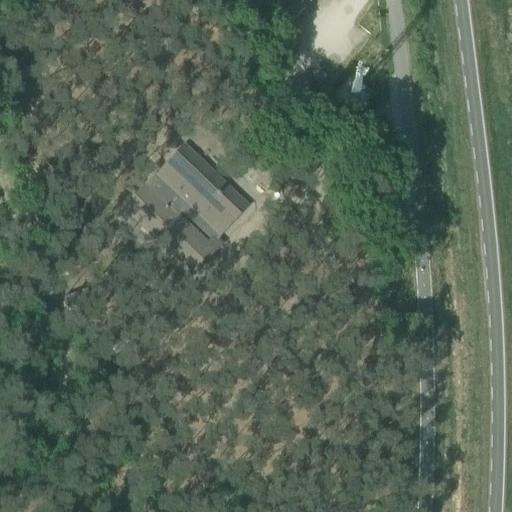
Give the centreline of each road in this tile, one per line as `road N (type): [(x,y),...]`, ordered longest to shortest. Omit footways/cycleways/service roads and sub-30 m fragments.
road 1 (primary): [(459,0),(495,339),(493,511)]
road 2 (track): [(232,0),(288,85),(365,147),(412,165)]
road 3 (unclassified): [(393,0),(416,210)]
road 4 (track): [(74,292),(0,106)]
